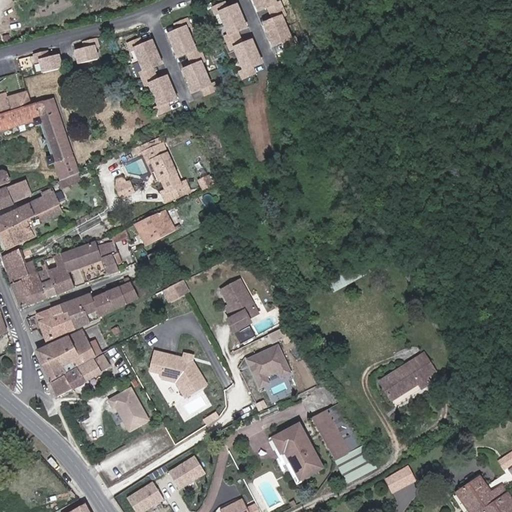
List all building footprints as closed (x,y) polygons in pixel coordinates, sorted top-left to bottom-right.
[(276,3),(274,0),(253,0),(259,11),(268,7),(276,3)] [(281,1),(276,3),(268,7),(274,19),(283,15),(286,13),(281,1)] [(222,13),(230,9),(227,3),(215,9),(218,15),(222,13)] [(233,36),(242,31),(251,27),(239,5),(230,9),(222,13),(233,36)] [(293,37),(283,15),(274,19),(265,24),(276,46),(285,42),(293,37)] [(173,23),(176,29),(184,25),(188,24),(186,17),(173,23)] [(187,52),(195,48),(184,25),(176,29),(167,34),(177,56),(187,52)] [(239,48),(248,44),(242,31),(233,36),(229,38),(236,50),(239,48)] [(298,36),(293,37),(285,42),(288,48),(300,41),(298,36)] [(89,41),(91,49),(100,46),(104,45),(102,38),(89,41)] [(140,48),(148,44),(145,38),(133,44),(136,50),(140,48)] [(151,71),(159,67),(168,62),(157,40),(148,44),(140,48),(151,71)] [(258,66),(268,62),(256,40),(248,44),(239,48),(250,70),(258,66)] [(81,51),(84,63),(103,58),(100,46),(91,49),(81,51)] [(192,64),(201,60),(205,58),(199,46),(195,48),(187,52),(192,64)] [(52,52),(38,55),(40,62),(46,60),(54,58),(52,52)] [(54,58),(46,60),(48,72),(66,67),(64,56),(54,58)] [(203,86),(211,83),(201,60),(192,64),(183,68),(193,91),(203,86)] [(261,73),(258,66),(250,70),(246,73),(249,79),(261,73)] [(156,84),(165,79),(159,67),(151,71),(147,73),(153,85),(156,84)] [(175,102),(184,97),(174,75),(165,79),(156,84),(167,106),(175,102)] [(206,93),(219,88),(215,81),(211,83),(203,86),(206,93)] [(0,101),(0,133),(41,121),(40,119),(36,105),(32,92),(12,98),(10,93),(1,96),(3,101),(0,101)] [(40,119),(47,117),(58,154),(50,157),(53,166),(62,163),(67,180),(62,182),(64,189),(85,182),(60,98),(36,105),(40,119)] [(178,108),(175,102),(167,106),(163,108),(166,114),(178,108)] [(167,142),(145,152),(150,161),(153,160),(169,190),(166,191),(172,203),(196,191),(191,180),(187,182),(167,142)] [(0,188),(15,184),(10,171),(0,175),(0,188)] [(212,175),(202,180),(205,187),(215,183),(212,175)] [(32,180),(0,193),(0,210),(32,197),(38,195),(32,180)] [(133,181),(120,186),(123,193),(136,188),(133,181)] [(52,219),(66,213),(56,191),(34,200),(35,204),(0,219),(0,231),(2,235),(28,223),(49,214),(52,219)] [(169,210),(139,224),(149,245),(179,231),(169,210)] [(35,240),(28,223),(2,235),(9,252),(35,240)] [(116,236),(98,243),(105,260),(111,275),(123,271),(117,255),(123,253),(116,236)] [(98,243),(67,255),(74,272),(105,260),(98,243)] [(149,256),(153,264),(163,259),(159,251),(149,256)] [(36,277),(27,252),(7,259),(17,284),(36,277)] [(67,255),(45,264),(48,272),(58,297),(80,288),(74,272),(67,255)] [(48,272),(36,277),(17,284),(25,304),(35,300),(37,305),(58,297),(48,272)] [(98,299),(106,317),(144,299),(132,276),(123,280),(126,287),(98,299)] [(227,291),(235,304),(241,315),(235,319),(242,331),(257,323),(255,319),(264,313),(245,280),(227,291)] [(168,291),(174,303),(195,294),(189,281),(168,291)] [(0,340),(15,333),(0,292),(0,352),(2,351),(0,346),(0,340)] [(96,295),(68,306),(79,329),(106,317),(98,299),(96,295)] [(241,315),(235,304),(229,308),(235,319),(241,315)] [(68,306),(40,316),(43,323),(51,341),(79,329),(68,306)] [(254,326),(242,333),(247,342),(259,336),(254,326)] [(89,332),(44,353),(57,381),(86,368),(93,383),(109,375),(107,371),(95,344),(89,332)] [(102,341),(95,344),(107,371),(114,368),(102,341)] [(280,343),(244,357),(256,389),(269,383),(266,375),(277,371),(280,378),(292,373),(280,343)] [(160,351),(155,372),(164,374),(167,378),(178,381),(191,400),(213,387),(198,361),(199,355),(188,352),(187,357),(160,351)] [(423,353),(376,381),(388,403),(436,375),(423,353)] [(86,368),(57,381),(64,397),(93,383),(86,368)] [(140,400),(121,389),(117,396),(136,407),(140,400)] [(313,422),(336,461),(361,447),(338,408),(313,422)] [(88,419),(82,422),(86,431),(93,428),(88,419)] [(299,425),(269,441),(276,454),(283,450),(300,480),(323,467),(299,425)] [(6,434),(0,437),(0,444),(1,446),(10,441),(6,434)] [(377,466),(365,445),(361,447),(336,461),(349,483),(377,466)] [(197,453),(167,470),(179,490),(208,473),(197,453)] [(479,477),(452,495),(462,511),(485,511),(486,511),(485,511),(511,511),(511,504),(502,488),(491,495),(479,477)] [(155,479),(125,496),(133,511),(143,511),(167,500),(155,479)] [(260,511),(256,502),(245,506),(242,498),(217,508),(219,511),(260,511)]
